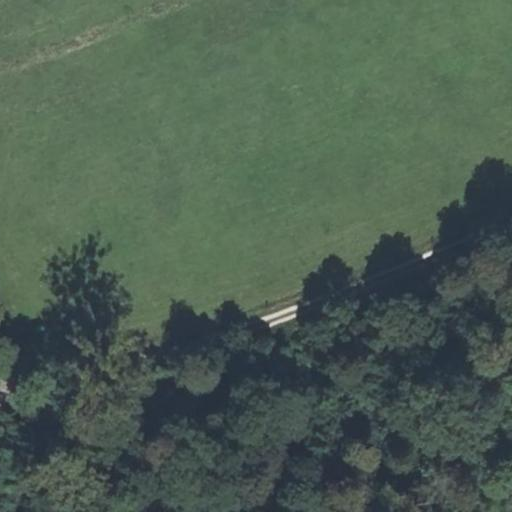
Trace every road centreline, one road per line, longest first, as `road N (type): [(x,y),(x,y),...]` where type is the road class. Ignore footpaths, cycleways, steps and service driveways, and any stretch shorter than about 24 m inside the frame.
road 1 (track): [(0,431),(511,238)]
road 2 (track): [(42,416),(0,299)]
